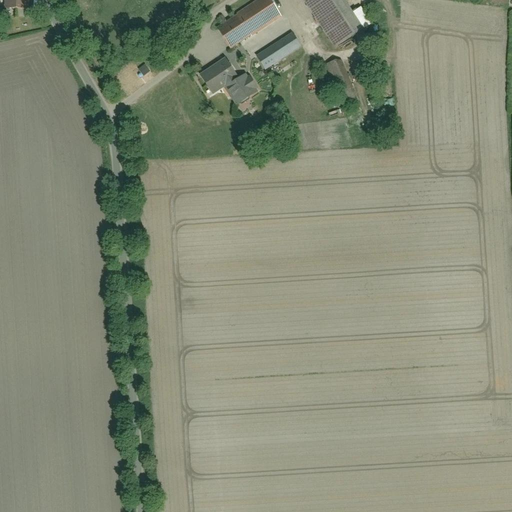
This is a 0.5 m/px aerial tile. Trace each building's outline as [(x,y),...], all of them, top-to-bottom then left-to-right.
[(267,0),(257,0),(213,30),(230,56),(281,21),(267,0)] [(342,0),(299,0),(329,48),(360,29),(342,0)] [(289,35),(257,57),(266,71),(299,49),(289,35)] [(243,72),(236,77),(223,58),(196,76),(211,98),(224,90),(235,108),(257,94),(243,72)] [(343,60),(324,67),(340,110),(359,103),(343,60)]
